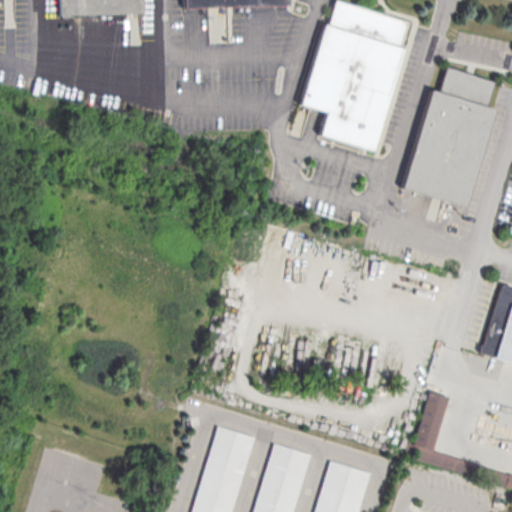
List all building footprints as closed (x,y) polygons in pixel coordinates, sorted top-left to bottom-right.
[(56,0),(57,14),(141,12),(140,0),(56,0)] [(332,0),(336,0),(405,20),(397,45),(403,47),(371,151),(318,134),(324,111),(297,104),(322,23),(326,24),(332,0)] [(429,88),(399,187),(463,207),(493,108),(485,106),(493,81),(445,66),(437,91),(429,88)] [(477,351),(511,361),(511,286),(500,283),(477,351)] [(511,473),(432,452),(447,395),(427,390),(409,460),(511,486),(511,473)] [(188,511),(214,425),(252,437),(228,511),(188,511)] [(249,511),(271,442),(309,454),(291,511),(249,511)] [(311,511),(327,459),(368,472),(355,511),(311,511)]
